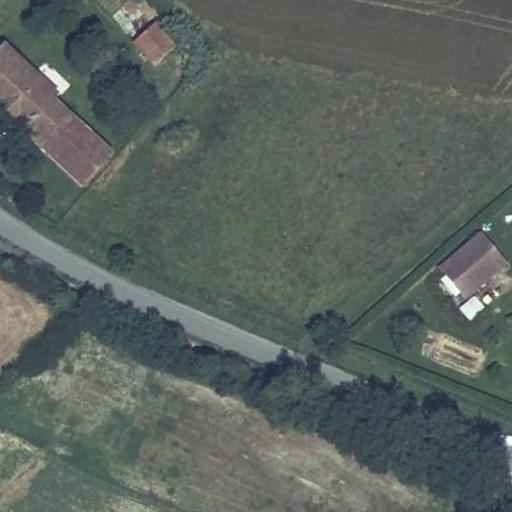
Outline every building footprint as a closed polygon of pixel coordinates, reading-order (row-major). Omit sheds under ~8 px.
[(155,22),(133,41),(153,64),(175,44),(155,22)] [(56,96),(58,93),(6,43),(0,48),(0,110),(48,156),(82,121),(56,96)] [(82,121),(48,156),(84,188),(116,153),(82,121)] [(481,236),(442,270),(466,298),(506,265),(481,236)] [(457,307),(464,322),(482,313),(475,298),(457,307)]
